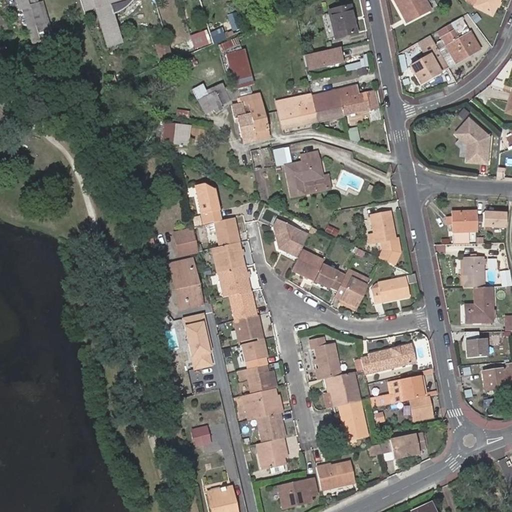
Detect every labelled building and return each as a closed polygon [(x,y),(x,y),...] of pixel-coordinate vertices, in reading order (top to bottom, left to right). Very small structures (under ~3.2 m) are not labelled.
[(30,7),(27,0),(16,0),(20,11),(24,9),(34,44),(41,41),(39,32),(38,30),(36,23),(31,7),(30,7)] [(32,0),(34,5),(31,6),(31,7),(36,23),(38,30),(39,32),(51,29),(44,2),(41,3),(40,0),(32,0)] [(82,0),(85,10),(97,7),(108,45),(121,41),(113,14),(123,10),(128,6),(131,3),(133,0),(82,0)] [(424,0),(395,0),(406,22),(430,10),(424,0)] [(476,0),(474,4),(473,6),(491,15),(495,7),(498,1),(499,0),(476,0)] [(354,35),(349,9),(328,13),(333,40),(354,35)] [(470,32),(460,16),(448,23),(458,39),(470,32)] [(437,51),(447,67),(456,62),(458,62),(464,58),(462,56),(470,51),(471,53),(479,48),(470,32),(458,39),(448,23),(436,30),(443,41),(445,46),(437,51)] [(39,32),(41,41),(54,38),(51,29),(39,32)] [(208,30),(201,33),(191,36),(192,38),(195,46),(196,47),(211,41),(208,30)] [(421,82),(447,67),(437,51),(428,35),(417,41),(425,55),(409,65),(421,82)] [(237,37),(226,42),(228,49),(240,44),(237,37)] [(177,55),(195,46),(192,38),(189,39),(173,46),(177,55)] [(47,40),(41,41),(47,61),(53,59),(47,40)] [(169,41),(157,43),(161,59),(173,56),(169,41)] [(443,41),(434,46),(437,51),(445,46),(443,41)] [(226,42),(219,45),(221,52),(228,49),(226,42)] [(244,49),(229,53),(237,88),(253,84),(244,49)] [(337,49),(302,58),(302,61),(304,70),(305,70),(339,63),(337,49)] [(237,88),(229,53),(225,54),(233,89),(237,88)] [(367,54),(360,55),(362,67),(369,66),(367,54)] [(225,103),(228,102),(223,90),(221,85),(204,91),(201,85),(191,91),(204,114),(212,110),(220,106),(225,103)] [(343,116),(339,100),(361,95),(360,88),(337,93),(310,99),(315,123),(343,116)] [(239,99),(238,92),(230,93),(229,89),(223,90),(228,102),(239,99)] [(375,109),(372,93),(361,95),(339,100),(343,116),(375,109)] [(260,105),(258,97),(258,95),(239,99),(240,103),(241,103),(242,108),(245,107),(246,107),(246,108),(247,108),(260,105)] [(310,99),(310,97),(276,104),(282,130),(315,123),(310,99)] [(241,139),(254,136),(249,116),(247,117),(246,112),(247,112),(247,108),(246,108),(245,109),(242,110),(240,105),(231,106),(235,123),(238,123),(241,139)] [(254,136),(267,133),(260,105),(247,108),(247,112),(246,112),(247,117),(249,116),(254,136)] [(175,108),(173,118),(184,120),(186,111),(175,108)] [(491,136),(470,117),(457,132),(469,143),(468,165),(489,165),(491,136)] [(158,141),(170,143),(173,123),(161,122),(158,141)] [(173,123),(170,143),(184,145),(185,137),(187,125),(173,123)] [(255,141),(268,139),(268,138),(267,133),(254,136),(255,141)] [(185,137),(184,145),(192,146),(194,138),(185,137)] [(289,146),(281,147),(285,165),(293,163),(289,146)] [(280,148),(270,150),(275,168),(281,167),(285,166),(280,148)] [(322,178),(316,154),(301,157),(303,165),(286,169),(293,198),(330,189),(327,177),(322,178)] [(213,197),(215,197),(213,188),(205,183),(194,186),(201,214),(203,224),(209,223),(210,222),(220,220),(218,210),(216,201),(214,202),(213,197)] [(477,228),(477,211),(476,211),(453,211),(453,215),(454,223),(454,230),(468,229),(477,228)] [(506,227),(507,213),(484,211),(483,226),(506,227)] [(386,231),(389,230),(385,212),(366,216),(369,234),(365,235),(367,243),(388,238),(386,231)] [(220,220),(210,222),(209,223),(211,232),(214,232),(218,247),(238,242),(232,218),(220,220)] [(300,249),(306,236),(275,220),(272,226),(278,249),(282,251),(296,258),(300,249)] [(320,222),(317,228),(332,235),(334,229),(320,222)] [(184,239),(191,237),(189,228),(175,231),(177,240),(184,239)] [(468,229),(454,230),(455,244),(469,243),(468,229)] [(184,239),(187,251),(194,250),(191,237),(184,239)] [(212,248),(217,273),(219,273),(245,267),(243,257),(241,251),(239,242),(238,242),(218,247),(212,248)] [(356,248),(353,253),(362,257),(364,252),(356,248)] [(294,263),(290,270),(312,281),(320,263),(322,260),(300,249),(296,258),(294,263)] [(296,258),(282,251),(280,255),(294,263),(296,258)] [(187,257),(166,262),(176,306),(198,302),(187,257)] [(462,257),(463,288),(475,287),(484,287),(484,257),(462,257)] [(312,281),(311,282),(327,290),(328,286),(335,290),(343,275),(320,263),(312,281)] [(219,273),(224,297),(230,296),(247,292),(251,291),(247,278),(246,274),(245,267),(219,273)] [(333,294),(332,296),(339,299),(354,307),(365,286),(349,278),(352,273),(345,270),(344,271),(343,275),(335,290),(334,292),(334,294),(333,294)] [(511,284),(511,280),(510,271),(503,272),(505,286),(511,284)] [(365,286),(367,280),(352,273),(349,278),(365,286)] [(372,303),(408,297),(404,278),(377,284),(378,289),(370,291),(372,303)] [(493,321),(492,287),(484,287),(475,287),(476,302),(476,309),(466,309),(466,322),(493,321)] [(257,316),(251,291),(247,292),(230,296),(235,320),(257,316)] [(338,302),(353,310),(354,307),(339,299),(338,302)] [(202,313),(180,318),(192,369),(214,364),(202,313)] [(235,320),(232,321),(237,341),(257,337),(261,332),(257,316),(235,320)] [(478,331),(464,332),(467,358),(487,356),(485,338),(478,339),(478,331)] [(329,377),(337,375),(331,345),(322,346),(321,339),(308,342),(309,349),(313,349),(315,358),(312,359),(313,364),(316,363),(317,369),(320,379),(324,379),(325,378),(329,377)] [(258,341),(241,345),(246,362),(267,357),(263,340),(258,341)] [(366,354),(367,356),(371,373),(414,363),(410,344),(366,354)] [(367,356),(358,358),(360,370),(361,376),(371,373),(367,356)] [(507,367),(483,370),(485,389),(507,387),(507,385),(511,384),(511,363),(507,364),(507,367)] [(266,365),(244,370),(250,394),(251,394),(274,388),(277,388),(275,380),(270,381),(268,371),(266,365)] [(246,379),(244,370),(236,372),(238,381),(246,379)] [(327,390),(331,407),(337,406),(356,401),(357,401),(353,384),(351,372),(337,375),(329,377),(331,389),(327,390)] [(408,400),(422,397),(418,377),(397,381),(402,401),(408,400)] [(376,384),(367,386),(369,394),(378,392),(376,384)] [(367,399),(364,386),(357,387),(361,400),(367,399)] [(249,394),(243,395),(249,420),(256,419),(280,413),(282,413),(281,405),(278,405),(276,396),(274,388),(251,394),(250,394),(249,394)] [(430,415),(426,396),(422,397),(408,400),(412,419),(430,415)] [(356,401),(337,406),(344,440),(364,436),(356,401)] [(283,438),(285,437),(280,413),(256,419),(262,442),(283,438)] [(206,440),(202,424),(187,428),(191,444),(206,440)] [(420,433),(377,442),(377,445),(379,451),(389,449),(391,458),(402,456),(401,454),(404,453),(405,455),(416,453),(416,449),(423,448),(420,433)] [(262,442),(256,444),(262,469),(266,468),(282,465),(285,464),(284,457),(283,454),(287,454),(283,438),(262,442)] [(379,451),(377,445),(370,446),(372,457),(379,455),(379,451)] [(319,467),(314,468),(319,491),(353,484),(348,462),(328,467),(322,468),(322,466),(319,467)] [(282,465),(266,468),(267,474),(284,471),(282,465)] [(296,502),(296,505),(310,502),(309,496),(316,495),(312,480),(276,488),(280,505),(296,502)] [(234,511),(228,484),(203,490),(208,511),(234,511)] [(434,511),(427,499),(408,509),(409,511),(434,511)]
